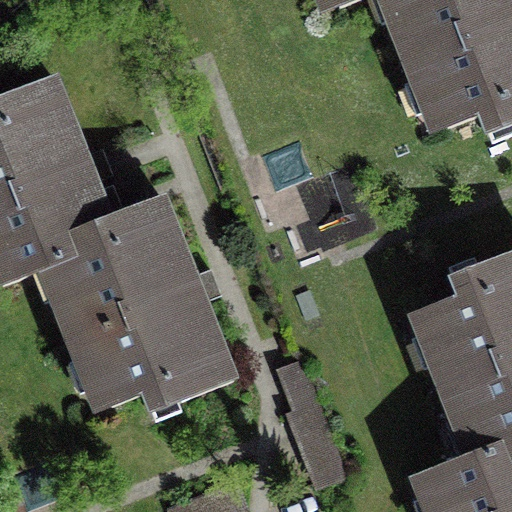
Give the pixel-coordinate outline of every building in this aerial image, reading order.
[(336,0),(340,9),(362,0),(336,0)] [(511,0),(397,0),(411,35),(397,41),(415,85),(428,80),(448,130),(505,107),(511,124),(511,0)] [(0,280),(3,288),(56,267),(52,255),(113,231),(109,220),(54,79),(0,100),(0,109),(4,121),(0,122),(0,280)] [(162,199),(109,220),(113,231),(52,255),(56,267),(75,313),(61,319),(78,363),(92,358),(112,408),(170,385),(177,404),(234,381),(162,199)] [(464,405),(482,452),(486,462),(511,452),(511,255),(477,269),(485,288),(427,311),(446,360),(433,365),(450,410),(464,405)] [(297,366),(281,372),(298,415),(290,418),(315,482),(339,473),(297,366)] [(511,511),(511,452),(486,462),(482,452),(428,473),(443,511),(511,511)] [(178,511),(241,511),(232,490),(178,511)]
